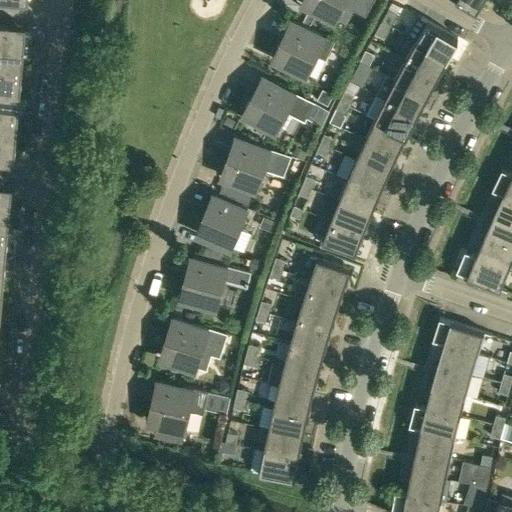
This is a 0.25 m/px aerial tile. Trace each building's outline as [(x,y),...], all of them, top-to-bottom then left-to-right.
[(302,0),(335,18),(336,17),(343,3),(353,8),(366,15),(373,0),(302,0)] [(389,7),(382,20),(391,25),(398,12),(389,7)] [(308,11),(303,22),(309,25),(315,14),(308,11)] [(417,40),(446,56),(456,38),(457,38),(458,37),(421,16),(421,17),(428,21),(417,40)] [(273,56),(307,72),(316,54),(326,59),(335,39),(325,34),(291,18),(273,56)] [(391,25),(382,20),(375,32),(384,37),(391,25)] [(23,31),(6,29),(6,24),(0,23),(0,50),(21,53),(23,31)] [(417,40),(406,59),(435,75),(446,56),(417,40)] [(366,49),(360,60),(369,64),(375,54),(366,49)] [(0,71),(19,74),(21,53),(0,50),(0,71)] [(406,59),(396,79),(425,94),(435,75),(406,59)] [(355,71),(350,80),(359,84),(362,86),(372,66),(369,64),(360,60),(355,71)] [(0,93),(17,95),(19,74),(0,71),(0,93)] [(425,94),(396,79),(386,73),(376,93),(415,113),(425,94)] [(315,102),(263,74),(243,110),(277,128),(286,111),(305,121),(315,102)] [(323,88),(317,99),(328,105),(333,94),(323,88)] [(345,90),(340,99),(349,104),(354,94),(345,90)] [(0,114),(16,116),(17,95),(0,93),(0,114)] [(366,113),(376,118),(406,133),(415,113),(376,93),(366,113)] [(349,104),(340,99),(335,109),(344,114),(349,104)] [(0,135),(14,137),(16,116),(0,114),(0,135)] [(396,152),(406,133),(376,118),(366,138),(396,152)] [(320,142),(330,146),(334,137),(324,133),(320,142)] [(236,134),(221,173),(257,186),(264,168),(284,175),(292,155),(236,134)] [(0,157),(12,158),(14,137),(0,135),(0,157)] [(396,152),(366,138),(357,158),(387,172),(396,152)] [(330,146),(320,142),(316,151),(325,155),(330,146)] [(297,145),(292,153),(304,159),(308,151),(297,145)] [(379,191),(387,172),(357,158),(348,178),(379,191)] [(511,172),(502,168),(492,188),(503,194),(504,194),(511,197),(511,172)] [(306,174),(302,184),(312,188),(316,178),(306,174)] [(348,178),(340,199),(370,211),(379,191),(348,178)] [(308,197),(312,188),(302,184),(299,193),(308,197)] [(0,212),(7,213),(9,192),(0,190),(0,212)] [(248,207),(213,192),(197,230),(231,245),(248,207)] [(511,197),(504,194),(503,194),(494,214),(511,221),(511,197)] [(362,231),(370,211),(340,199),(331,219),(362,231)] [(303,209),(294,205),(290,214),(300,218),(303,209)] [(511,245),(511,221),(494,214),(485,234),(511,245)] [(263,216),(259,226),(273,232),(277,222),(263,216)] [(362,231),(331,219),(324,239),(316,236),(316,237),(355,252),(355,251),(362,231)] [(477,254),(507,267),(511,256),(511,245),(485,234),(477,254)] [(499,287),(507,267),(477,254),(465,249),(456,270),(507,291),(507,290),(499,287)] [(217,305),(224,279),(247,285),(251,270),(228,264),(191,254),(180,295),(217,305)] [(318,258),(311,278),(342,289),(349,269),(350,269),(350,268),(310,254),(310,255),(318,258)] [(266,260),(252,256),(249,267),(263,271),(266,260)] [(276,256),(273,265),(282,269),(285,259),(276,256)] [(282,269),(273,265),(269,275),(279,278),(282,269)] [(311,278),(304,299),(335,309),(342,289),(311,278)] [(259,309),(269,312),(271,302),(262,299),(259,309)] [(335,309),(304,299),(297,320),(329,330),(335,309)] [(266,321),(269,312),(259,309),(256,318),(266,321)] [(160,355),(196,367),(207,370),(212,354),(219,356),(227,333),(209,327),(173,315),(160,355)] [(432,338),(445,342),(477,352),(483,332),(491,334),(491,333),(439,317),(432,338)] [(323,351),(329,330),(297,320),(291,342),(323,351)] [(291,342),(285,363),(317,371),(323,351),(291,342)] [(438,363),(470,373),(477,352),(445,342),(438,363)] [(249,343),(246,353),(256,355),(259,346),(249,343)] [(256,355),(246,353),(244,362),(254,365),(256,355)] [(312,392),(317,371),(285,363),(280,384),(312,392)] [(465,393),(470,373),(438,363),(432,385),(465,393)] [(511,374),(504,372),(501,382),(511,384),(511,379),(511,374)] [(208,390),(157,378),(148,419),(158,421),(155,435),(182,441),(189,409),(203,413),(208,390)] [(222,380),(219,391),(229,394),(232,383),(222,380)] [(511,384),(501,382),(498,391),(508,394),(511,384)] [(307,413),(312,392),(280,384),(274,406),(307,413)] [(432,385),(427,406),(459,414),(465,393),(432,385)] [(235,397),(245,399),(248,389),(238,387),(235,397)] [(243,409),(245,399),(235,397),(233,407),(243,409)] [(409,425),(421,428),(421,427),(454,435),(459,414),(427,406),(414,403),(409,425)] [(270,428),(302,435),(307,413),(274,406),(270,428)] [(503,427),(504,424),(504,422),(506,416),(496,414),(493,424),(503,427)] [(503,427),(501,436),(511,439),(511,423),(504,422),(504,424),(503,427)] [(501,436),(503,427),(493,424),(490,435),(500,438),(501,436)] [(416,449),(449,456),(454,435),(421,427),(421,428),(416,449)] [(302,435),(270,428),(265,449),(298,456),(302,435)] [(228,431),(226,441),(236,443),(238,433),(228,431)] [(234,453),(236,443),(226,441),(221,440),(219,450),(234,453)] [(298,456),(265,449),(261,470),(253,468),(253,470),(294,478),(294,476),(298,456)] [(444,478),(445,477),(449,456),(416,449),(412,471),(444,478)] [(481,463),(491,465),(492,455),(482,454),(481,463)] [(480,463),(478,474),(489,476),(489,475),(491,465),(481,463),(480,463)] [(408,492),(440,499),(445,500),(449,478),(445,477),(444,478),(412,471),(408,492)] [(469,482),(462,501),(469,503),(470,504),(480,507),(484,496),(487,485),(469,482)] [(437,511),(440,499),(408,492),(395,490),(391,511),(437,511)] [(495,511),(511,511),(511,494),(502,491),(499,500),(495,511)] [(478,511),(480,507),(470,504),(469,503),(465,511),(478,511)]
